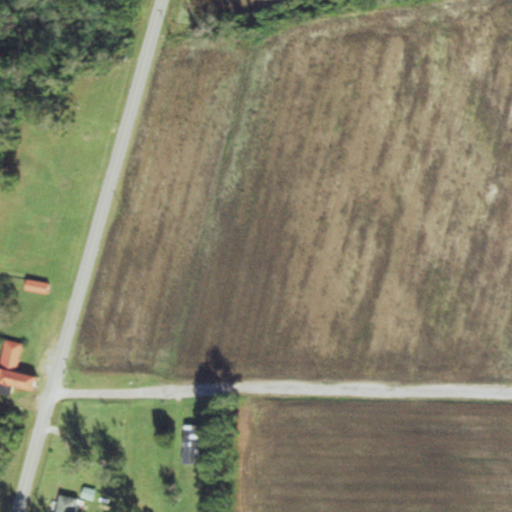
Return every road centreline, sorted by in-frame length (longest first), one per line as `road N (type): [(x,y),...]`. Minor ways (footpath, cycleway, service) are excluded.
road 1 (residential): [(163,0),(20,511)]
road 2 (residential): [(511,389),(53,393)]
